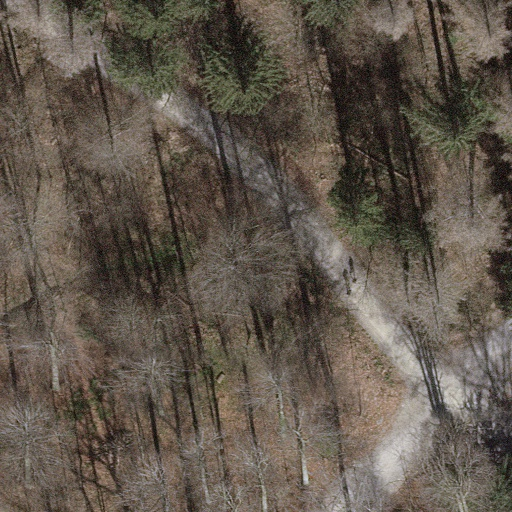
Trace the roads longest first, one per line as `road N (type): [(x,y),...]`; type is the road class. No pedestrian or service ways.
road 1 (track): [(18,0),(156,92),(261,176),(448,398),(511,439)]
road 2 (track): [(511,337),(344,511)]
